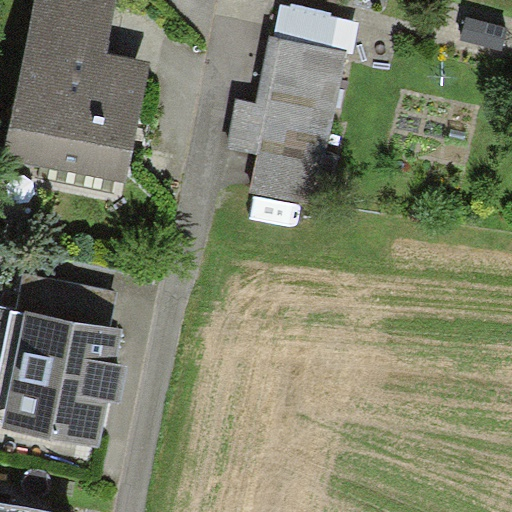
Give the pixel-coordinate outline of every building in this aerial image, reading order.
[(120,6),(91,0),(41,0),(10,159),(123,182),(146,63),(110,56),(120,6)] [(282,8),(276,40),(270,39),(257,105),(236,101),(225,153),(257,159),(249,200),(331,216),(343,155),(329,152),(349,55),(354,56),(361,24),(282,8)] [(0,313),(19,316),(25,277),(0,273),(0,441),(11,443),(16,414),(0,411),(0,313)] [(19,316),(0,313),(0,411),(16,414),(11,443),(100,452),(108,408),(121,410),(128,372),(117,369),(123,335),(111,333),(119,295),(25,277),(19,316)] [(45,511),(0,502),(0,511),(45,511)]
